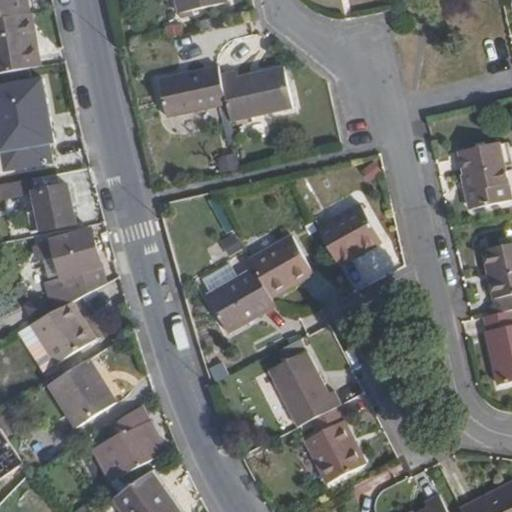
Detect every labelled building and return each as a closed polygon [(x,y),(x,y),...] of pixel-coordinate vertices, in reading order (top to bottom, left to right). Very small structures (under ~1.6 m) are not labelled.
[(0,0),(0,14),(34,9),(32,0),(0,0)] [(228,2),(227,0),(175,0),(178,13),(228,2)] [(43,66),(35,12),(0,18),(0,71),(1,74),(43,66)] [(223,74),(222,66),(161,80),(170,117),(230,103),(223,74)] [(223,74),(230,103),(234,121),(295,108),(287,66),(243,76),(241,70),(223,74)] [(26,97),(18,99),(28,140),(34,140),(38,159),(48,157),(50,167),(64,164),(58,134),(47,137),(44,119),(58,116),(56,104),(51,105),(48,92),(53,91),(50,79),(23,84),(26,97)] [(511,204),(511,182),(503,146),(463,155),(476,212),(511,204)] [(78,221),(71,183),(33,190),(41,229),(78,221)] [(365,206),(322,230),(343,268),(386,243),(365,206)] [(75,302),(99,288),(93,268),(104,264),(94,227),(56,238),(75,302)] [(296,236),(253,261),(258,269),(274,299),(317,274),(296,236)] [(505,313),(511,311),(511,245),(489,251),(505,313)] [(230,331),(278,305),(274,299),(258,269),(209,295),(230,331)] [(98,337),(75,302),(35,323),(61,361),(98,337)] [(511,311),(505,313),(489,317),(506,383),(511,381),(511,311)] [(272,370),(301,426),(313,420),(340,406),(344,404),(336,389),(331,391),(309,351),(272,370)] [(117,404),(89,360),(51,384),(79,428),(117,404)] [(370,464),(340,406),(313,420),(320,432),(310,438),(334,484),(370,464)] [(169,453),(146,410),(116,427),(120,433),(92,448),(113,484),(169,453)] [(0,480),(0,500),(5,508),(33,479),(2,424),(0,425),(0,478),(1,480),(0,480)] [(170,503),(150,475),(116,500),(124,511),(181,511),(173,501),(170,503)] [(511,511),(511,486),(465,509),(466,511),(511,511)] [(452,511),(444,495),(431,502),(433,506),(422,511),(452,511)]
